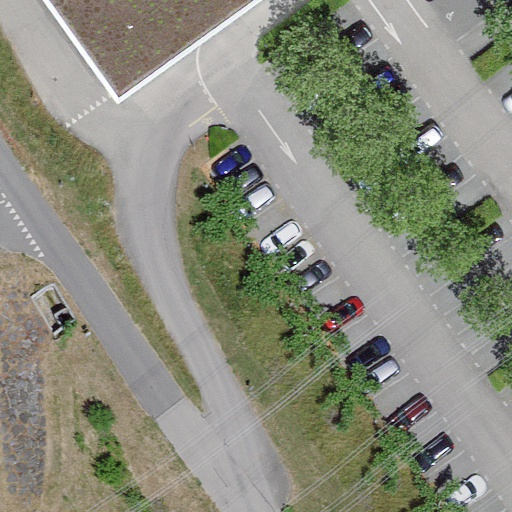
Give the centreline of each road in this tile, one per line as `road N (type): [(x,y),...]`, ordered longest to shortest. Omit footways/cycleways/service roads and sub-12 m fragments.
road 1 (unclassified): [(298,0),(224,55),(144,133),(145,224),(169,293),(242,425),(254,472),(242,508)]
road 2 (unclassified): [(0,159),(242,508)]
